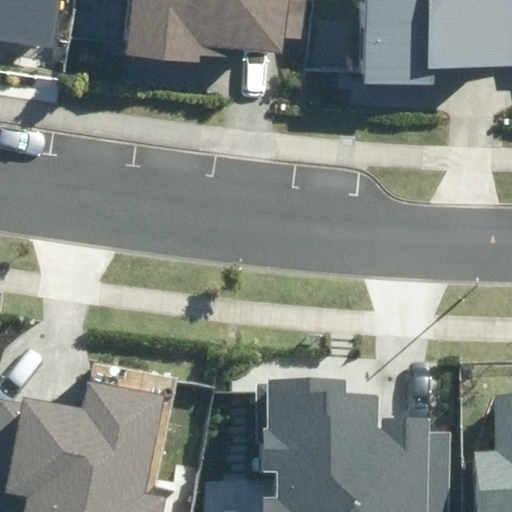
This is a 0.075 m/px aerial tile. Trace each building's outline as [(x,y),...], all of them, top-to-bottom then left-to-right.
[(0,0),(0,39),(54,48),(62,0),(0,0)] [(128,0),(121,53),(201,63),(202,55),(235,59),(237,47),(282,52),(283,40),(301,42),(306,0),(128,0)] [(511,0),(365,0),(365,85),(436,86),(436,66),(511,66),(511,0)] [(452,511),(453,433),(431,433),(431,419),(384,419),(384,429),(377,429),(377,396),(347,396),(347,382),(260,382),(260,466),(275,466),(275,496),(260,496),(260,511),(452,511)] [(163,511),(166,497),(148,494),(165,395),(90,383),(85,410),(26,400),(25,406),(1,402),(0,406),(0,508),(22,511),(163,511)] [(511,511),(511,393),(495,394),(497,448),(473,449),(475,511),(511,511)]
